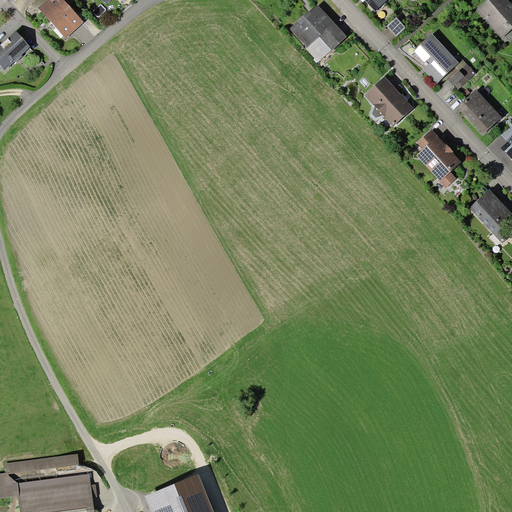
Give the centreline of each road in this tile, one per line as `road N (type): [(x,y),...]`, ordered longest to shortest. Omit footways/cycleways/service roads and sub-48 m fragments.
road 1 (unclassified): [(129,511),(61,397),(0,245)]
road 2 (residential): [(341,0),(511,186)]
road 3 (unclassified): [(0,132),(156,0)]
